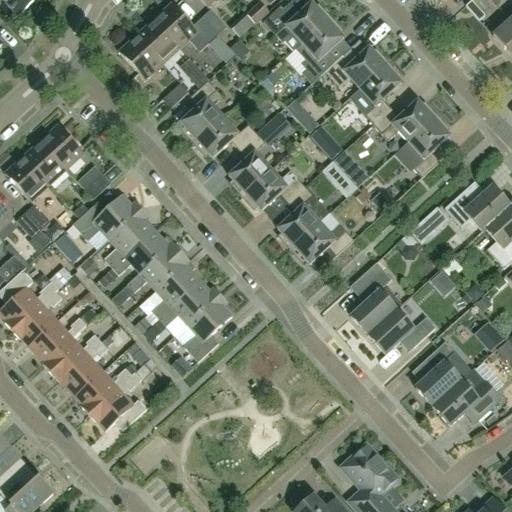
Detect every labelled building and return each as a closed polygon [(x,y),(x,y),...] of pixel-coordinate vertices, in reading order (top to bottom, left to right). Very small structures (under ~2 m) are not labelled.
[(0,0),(17,18),(33,3),(30,0),(0,0)] [(217,0),(197,0),(207,10),(217,0)] [(471,3),(465,8),(478,24),(485,18),(471,3)] [(255,26),(255,27),(269,15),(259,4),(246,16),(245,15),(255,26)] [(295,52),(330,20),(318,7),(315,10),(311,5),(292,23),(279,9),(262,25),(282,46),(284,45),(293,55),(295,53),(295,52)] [(201,21),(192,29),(171,6),(153,22),(179,51),(188,43),(199,55),(209,46),(214,53),(222,45),(216,39),(217,38),(201,21)] [(201,21),(217,38),(220,41),(226,35),(224,32),(226,30),(209,12),(201,21)] [(342,34),(330,20),(295,52),(295,53),(305,63),(300,67),(305,73),(302,77),(311,87),(324,74),(334,65),(335,66),(342,58),(333,49),(343,41),(339,36),(342,34)] [(511,23),(510,21),(492,38),(511,59),(511,23)] [(153,22),(136,38),(162,67),(179,51),(153,22)] [(162,67),(136,38),(118,54),(144,83),(162,67)] [(342,74),(335,66),(334,65),(324,74),(339,91),(349,82),(358,92),(387,65),(375,52),(372,55),(368,50),(342,74)] [(387,65),(358,92),(374,109),(364,118),(373,127),(390,112),(382,102),(400,86),(396,81),(399,79),(387,65)] [(208,83),(199,72),(189,81),(199,92),(207,84),(208,83)] [(271,74),(259,85),(271,97),(273,88),(278,83),(271,74)] [(133,82),(126,88),(133,96),(140,90),(133,82)] [(186,93),(177,83),(177,84),(180,86),(162,103),(170,111),(188,95),(186,93)] [(190,100),(198,108),(179,126),(184,130),(181,133),(193,146),(222,119),(212,109),(222,100),(207,84),(199,92),(190,100)] [(296,101),(287,109),(294,117),(303,109),(296,101)] [(390,112),(373,127),(387,144),(397,135),(407,145),(436,118),(424,105),(421,108),(417,103),(398,121),(390,112)] [(448,132),(436,118),(407,145),(423,162),(413,172),(421,181),(439,164),(431,156),(449,139),(445,134),(448,132)] [(222,119),(193,146),(205,159),(208,156),(212,161),(231,143),(239,152),(256,137),(248,128),(238,137),(222,119)] [(57,128),(39,144),(66,173),(84,157),(57,128)] [(264,146),(272,140),(263,130),(256,137),(264,146)] [(256,137),(239,152),(247,162),(228,179),(232,183),(229,186),(241,199),(270,173),(254,155),(264,146),(256,137)] [(66,173),(39,144),(22,160),(48,189),(66,173)] [(342,153),(336,147),(326,157),(331,163),(342,153)] [(332,165),(341,174),(352,163),(344,154),(332,165)] [(48,189),(22,160),(4,176),(30,205),(48,189)] [(94,169),(77,185),(85,194),(102,178),(94,169)] [(270,173),(241,199),(253,212),(256,210),(260,214),(278,198),(286,207),(304,190),(289,173),(279,183),(270,173)] [(93,202),(110,186),(102,178),(85,194),(93,202)] [(356,191),(347,181),(338,189),(347,199),(356,191)] [(304,190),(286,207),(294,216),(277,232),(281,236),(278,239),(290,252),(319,225),(310,215),(319,206),(304,190)] [(485,232),(511,207),(511,206),(509,209),(492,190),(474,206),(464,194),(444,212),(461,230),(470,222),(482,235),(485,232)] [(386,204),(389,201),(380,192),(369,203),(381,216),(390,207),(386,204)] [(88,213),(78,222),(72,228),(80,237),(87,244),(99,233),(108,243),(141,212),(135,205),(131,208),(122,198),(107,212),(99,203),(88,213)] [(0,207),(0,233),(13,221),(0,207)] [(78,222),(88,213),(82,207),(73,215),(78,222)] [(511,207),(485,232),(495,244),(486,252),(503,272),(511,263),(511,207)] [(24,216),(40,234),(49,226),(33,208),(24,216)] [(141,212),(108,243),(116,251),(103,262),(111,271),(124,260),(153,233),(144,223),(148,219),(141,212)] [(40,234),(24,216),(15,224),(41,252),(48,247),(38,236),(40,234)] [(319,225),(290,252),(302,265),(305,263),(309,267),(327,250),(335,259),(353,243),(338,227),(328,236),(319,225)] [(139,276),(139,277),(172,246),(166,239),(163,243),(153,233),(124,260),(111,271),(118,279),(131,267),(139,276)] [(54,246),(63,255),(72,246),(63,237),(54,246)] [(139,277),(139,276),(110,302),(118,310),(146,284),(155,294),(188,264),(172,246),(139,277)] [(79,269),(81,270),(88,278),(97,269),(89,260),(79,269)] [(22,274),(25,271),(19,264),(9,273),(16,279),(22,274)] [(195,271),(188,264),(155,294),(163,303),(151,315),(158,323),(178,304),(189,294),(200,284),(191,274),(195,271)] [(354,285),(360,292),(369,302),(350,319),(367,339),(396,313),(379,294),(391,282),(375,265),(354,285)] [(22,274),(16,279),(0,293),(0,296),(8,305),(0,312),(0,319),(5,325),(4,326),(12,334),(55,295),(67,284),(72,279),(63,269),(48,283),(50,285),(39,295),(41,297),(36,301),(26,290),(32,285),(22,274)] [(106,276),(97,284),(104,291),(113,283),(106,276)] [(79,284),(74,278),(72,279),(67,284),(72,290),(79,284)] [(494,288),(497,292),(505,284),(502,281),(494,288)] [(186,328),(219,298),(213,291),(209,294),(200,284),(189,294),(178,304),(158,323),(165,331),(178,319),(186,328)] [(477,290),(471,289),(465,294),(473,304),(482,295),(477,290)] [(55,295),(12,334),(19,342),(20,342),(27,350),(56,323),(46,312),(51,308),(52,310),(61,302),(55,295)] [(219,298),(186,328),(195,338),(182,349),(197,365),(218,347),(210,338),(232,319),(222,308),(226,305),(219,298)] [(475,307),(481,314),(490,306),(483,299),(475,307)] [(56,323),(27,350),(43,366),(42,367),(72,340),(72,341),(86,329),(85,328),(97,318),(90,311),(79,322),(79,321),(70,329),(72,331),(67,335),(56,323)] [(413,331),(396,313),(367,339),(385,358),(399,345),(408,355),(435,331),(426,320),(413,331)] [(145,321),(144,320),(134,329),(142,337),(152,328),(145,321)] [(152,328),(142,337),(149,346),(161,335),(153,327),(152,328)] [(82,352),(72,341),(72,340),(42,367),(57,384),(100,345),(94,338),(85,346),(87,348),(82,352)] [(425,362),(435,372),(415,391),(432,410),(460,384),(460,383),(451,373),(462,363),(445,344),(425,362)] [(511,350),(506,344),(496,353),(499,356),(496,358),(502,364),(505,361),(511,368),(511,350)] [(100,345),(57,384),(58,385),(59,384),(74,400),(102,374),(92,363),(97,358),(98,360),(107,352),(100,345)] [(149,361),(135,345),(126,353),(141,369),(149,361)] [(137,374),(88,418),(96,427),(97,426),(105,435),(117,424),(124,433),(146,413),(138,403),(133,408),(123,397),(127,392),(129,394),(141,383),(157,370),(150,361),(137,373),(137,374)] [(171,369),(181,380),(191,371),(181,361),(171,369)] [(113,386),(102,374),(74,400),(82,409),(81,410),(88,418),(137,374),(137,373),(130,366),(125,372),(116,380),(118,382),(113,386)] [(472,372),(460,383),(460,384),(432,410),(450,429),(469,411),(478,421),(500,402),(483,384),(472,372)] [(492,434),(509,425),(504,416),(487,425),(492,434)] [(0,457),(9,449),(0,439),(0,457)] [(0,498),(30,471),(9,449),(0,457),(0,498)] [(387,511),(376,500),(395,482),(365,450),(343,470),(363,493),(351,505),(357,511),(387,511)] [(35,511),(53,496),(30,471),(0,498),(10,509),(6,511),(35,511)] [(511,473),(503,481),(511,490),(511,473)] [(325,511),(313,498),(297,511),(325,511)] [(503,511),(493,501),(480,511),(503,511)]
